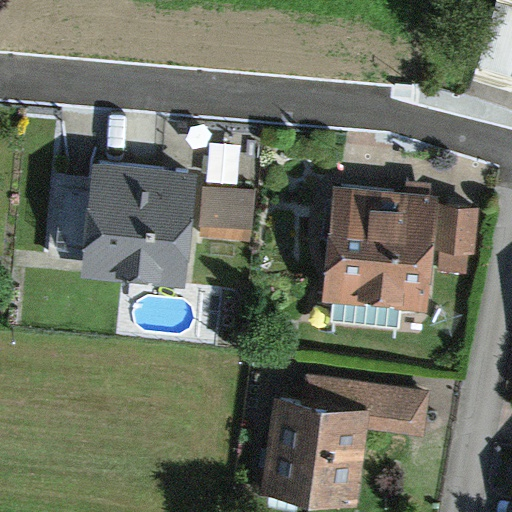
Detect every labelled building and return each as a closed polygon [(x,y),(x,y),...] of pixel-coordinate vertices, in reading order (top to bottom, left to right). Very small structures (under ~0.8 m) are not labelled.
[(81,276),(183,285),(193,174),(95,166),(94,176),(58,172),(50,255),(82,258),(81,276)] [(407,192),(334,185),(323,303),(428,314),(434,252),(439,206),(440,194),(432,193),(433,181),(408,179),(407,192)] [(197,235),(252,240),(255,192),(201,187),(197,235)] [(479,209),(439,206),(434,252),(441,252),(439,269),(468,272),(470,253),(475,254),(479,209)] [(264,492),(356,504),(367,426),(421,434),(427,390),(307,374),(304,399),(277,395),(264,492)]
